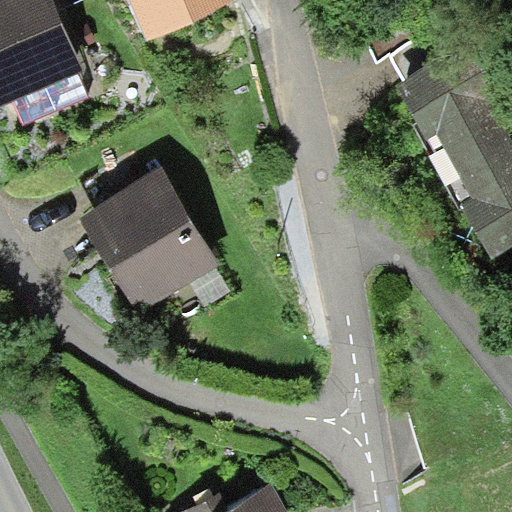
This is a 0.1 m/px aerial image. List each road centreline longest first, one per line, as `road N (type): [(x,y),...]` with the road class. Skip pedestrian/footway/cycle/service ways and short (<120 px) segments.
road 1 (residential): [(0,237),(33,298),(139,374),(240,404),(321,417),(363,414)]
road 2 (residential): [(334,242),(278,0)]
road 3 (residential): [(511,392),(396,246),(334,242)]
road 4 (residential): [(363,414),(334,242)]
